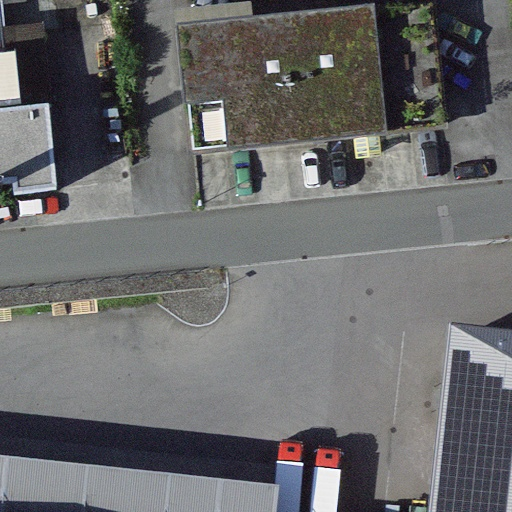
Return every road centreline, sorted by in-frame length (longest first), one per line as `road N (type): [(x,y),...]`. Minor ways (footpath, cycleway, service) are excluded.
road 1 (unclassified): [(0,256),(511,208)]
road 2 (unknown): [(72,0),(106,246)]
